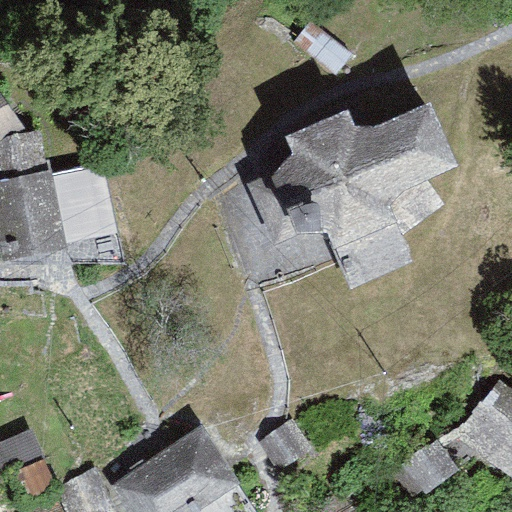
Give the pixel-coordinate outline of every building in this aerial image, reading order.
[(349,55),(307,20),(291,40),(332,75),(349,55)] [(0,141),(15,134),(24,129),(0,96),(0,141)] [(325,233),(348,290),(414,264),(401,233),(442,206),(426,181),(456,167),(428,103),(373,127),(355,127),(346,110),(284,138),(292,153),(268,178),(293,234),(325,233)] [(38,131),(15,134),(0,141),(0,255),(1,261),(64,249),(48,161),(44,161),(38,131)] [(511,390),(496,380),(456,438),(511,479),(511,390)] [(290,421),(257,443),(277,471),(309,449),(290,421)] [(199,426),(110,485),(126,511),(197,511),(239,485),(199,426)] [(13,472),(42,458),(30,429),(0,441),(0,472),(1,476),(13,472)] [(422,496),(458,472),(435,438),(397,463),(400,466),(388,474),(405,500),(419,491),(422,496)] [(13,472),(27,501),(51,489),(56,487),(42,458),(13,472)] [(56,487),(51,489),(63,511),(119,511),(95,468),(56,487)]
